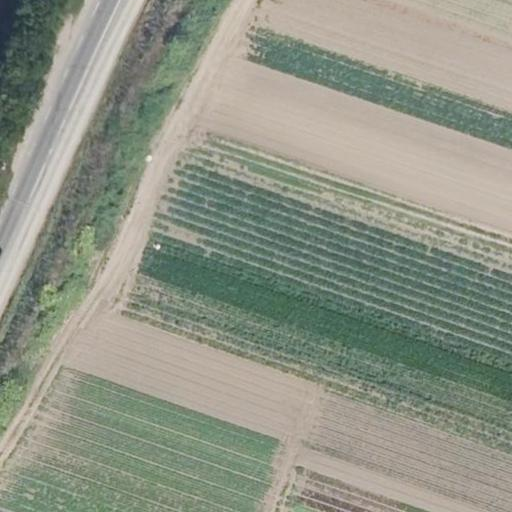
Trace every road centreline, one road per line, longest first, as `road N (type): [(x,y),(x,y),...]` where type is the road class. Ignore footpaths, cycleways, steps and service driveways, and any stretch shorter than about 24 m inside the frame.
road 1 (track): [(0,436),(240,0)]
road 2 (secondary): [(120,0),(0,258)]
